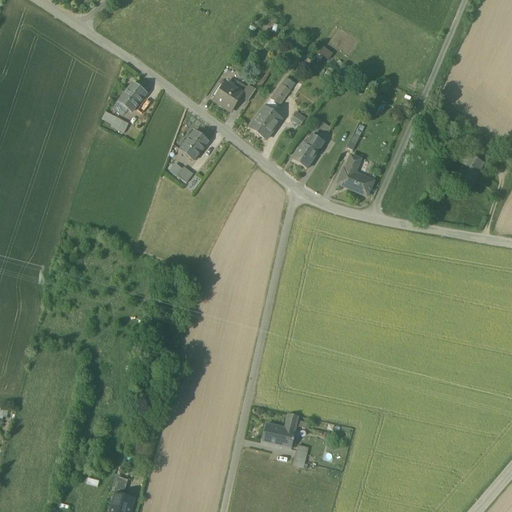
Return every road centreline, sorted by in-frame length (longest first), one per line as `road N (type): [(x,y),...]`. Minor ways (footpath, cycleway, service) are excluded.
road 1 (unclassified): [(221,511),(295,189)]
road 2 (unclassified): [(295,189),(81,26)]
road 3 (residential): [(372,220),(464,0)]
road 4 (unclassified): [(511,242),(372,220)]
